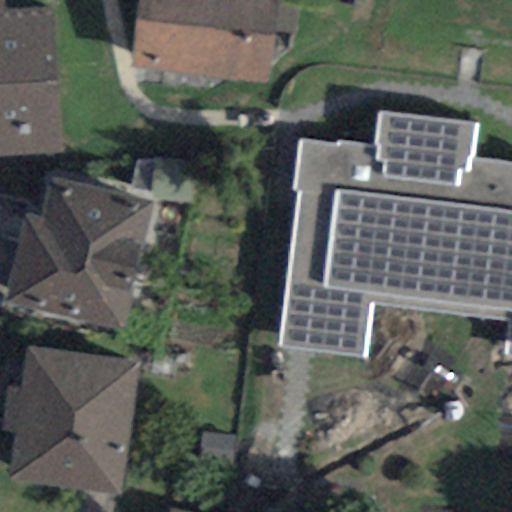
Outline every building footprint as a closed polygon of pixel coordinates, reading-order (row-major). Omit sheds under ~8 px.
[(263,0),(152,0),(148,56),(258,65),(263,0)] [(0,141),(58,138),(49,12),(0,15),(0,141)] [(379,144),(304,134),(276,340),(365,351),(374,288),(511,306),(511,162),(466,156),(470,124),(383,113),(379,144)] [(120,318),(146,197),(47,175),(20,297),(120,318)] [(139,368),(37,356),(24,464),(126,476),(139,368)]
